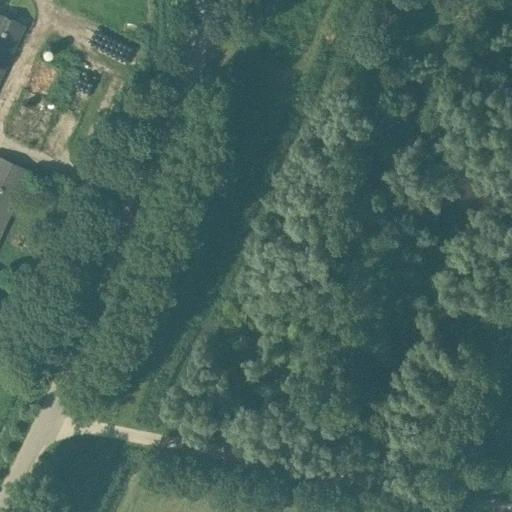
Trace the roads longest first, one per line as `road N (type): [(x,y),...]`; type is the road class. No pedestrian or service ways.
road 1 (unclassified): [(0,507),(168,147),(204,0)]
road 2 (track): [(511,509),(125,435)]
road 3 (track): [(40,0),(48,20),(0,115)]
